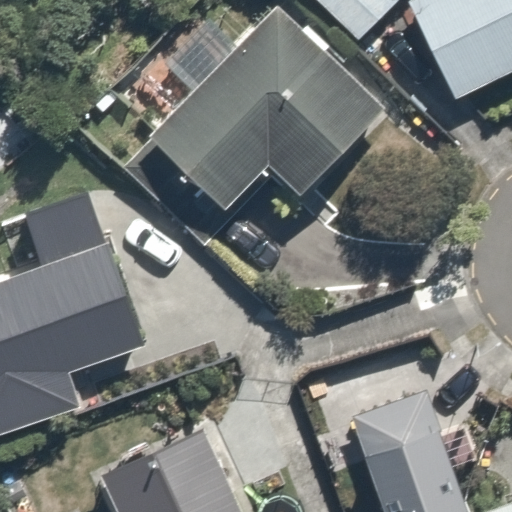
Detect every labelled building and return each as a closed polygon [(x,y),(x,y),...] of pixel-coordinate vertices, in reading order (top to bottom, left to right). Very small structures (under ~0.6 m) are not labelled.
[(399,0),(305,0),(360,48),(401,2),(399,0)] [(511,0),(432,0),(410,10),(448,96),(511,67),(511,0)] [(394,109),(290,25),(172,172),(238,226),(272,184),(310,214),(394,109)] [(56,298),(0,320),(0,455),(171,389),(103,211),(33,238),(56,298)] [(389,511),(511,511),(511,510),(506,511),(479,511),(440,406),(361,436),(389,511)] [(250,511),(236,479),(162,511),(250,511)]
